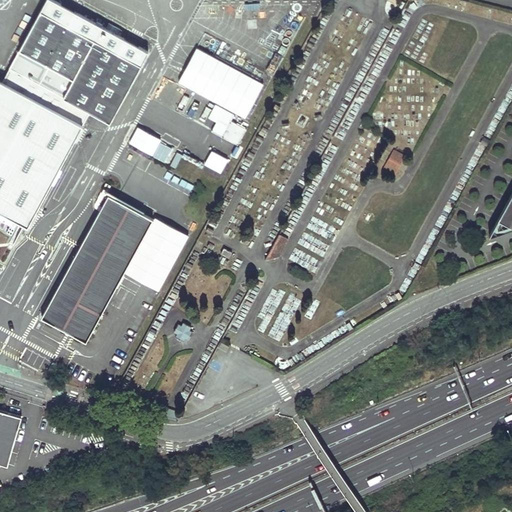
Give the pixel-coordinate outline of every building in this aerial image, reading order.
[(0,206),(29,222),(84,121),(73,115),(80,101),(92,108),(112,118),(150,48),(62,0),(46,0),(12,64),(24,71),(21,75),(14,71),(8,80),(4,78),(0,75),(0,206)] [(12,64),(4,78),(8,80),(14,71),(21,75),(24,71),(12,64)] [(73,115),(84,121),(92,108),(80,101),(73,115)] [(224,105),(212,127),(222,132),(230,117),(234,110),(224,105)] [(230,117),(222,132),(238,141),(246,125),(230,117)] [(395,145),(384,163),(396,170),(407,151),(395,145)] [(110,190),(43,312),(87,336),(124,268),(154,214),(110,190)] [(511,195),(492,230),(511,223),(511,195)] [(124,268),(159,287),(189,233),(154,214),(124,268)] [(279,233),(265,259),(266,260),(278,256),(289,238),(279,233)] [(178,333),(176,337),(183,341),(185,337),(188,339),(193,332),(189,330),(191,327),(184,322),(182,326),(178,324),(174,331),(178,333)] [(14,335),(8,347),(12,349),(18,338),(14,335)] [(18,338),(12,349),(19,353),(25,342),(18,338)] [(230,346),(221,341),(218,346),(227,351),(230,346)] [(19,353),(22,354),(28,343),(25,342),(19,353)] [(157,405),(155,413),(178,420),(182,413),(174,410),(173,412),(163,408),(163,407),(157,405)] [(0,459),(10,462),(23,413),(0,406),(0,459)]
